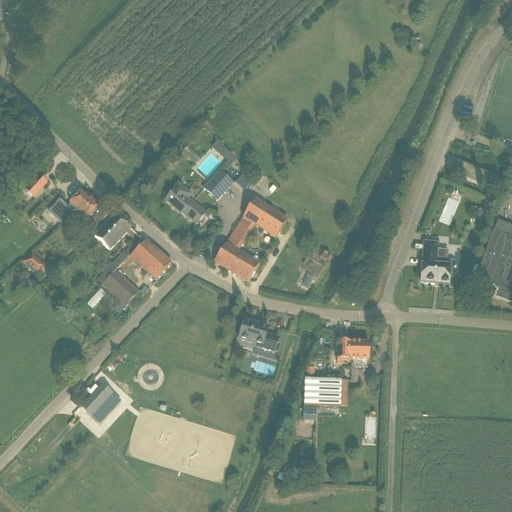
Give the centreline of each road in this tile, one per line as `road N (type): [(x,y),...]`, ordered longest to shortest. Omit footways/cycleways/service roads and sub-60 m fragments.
road 1 (unclassified): [(385,316),(470,78),(511,20)]
road 2 (unclassified): [(0,466),(189,266)]
road 3 (unclassified): [(189,266),(0,82)]
road 4 (unclassified): [(385,316),(260,302),(189,266)]
road 5 (unclassified): [(387,511),(396,317)]
